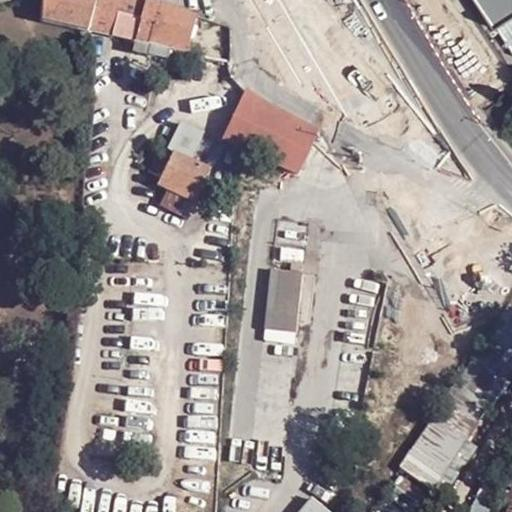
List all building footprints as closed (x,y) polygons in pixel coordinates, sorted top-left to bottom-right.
[(88,29),(96,0),(44,0),(44,19),(88,29)] [(149,42),(158,5),(139,0),(96,0),(88,29),(114,36),(149,42)] [(511,0),(481,0),(511,49),(511,0)] [(186,51),(196,16),(158,5),(149,42),(186,51)] [(296,174),(318,128),(249,91),(226,138),(296,174)] [(194,206),(212,171),(174,153),(157,187),(194,206)] [(289,273),(270,271),(264,329),(296,334),(302,269),(290,266),(289,273)] [(443,497),(511,369),(511,365),(506,362),(511,351),(511,314),(501,309),(409,479),(443,497)] [(334,511),(317,498),(306,511),(334,511)]
